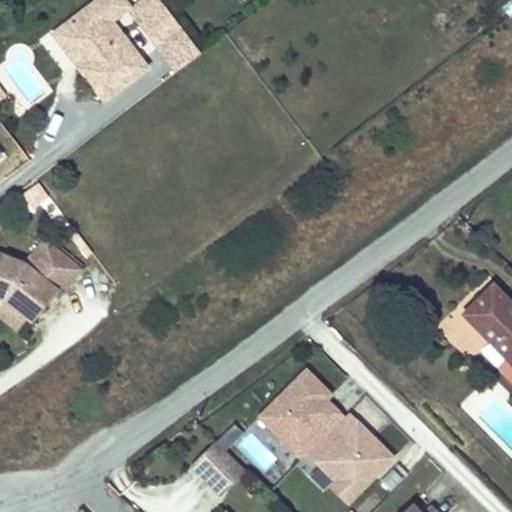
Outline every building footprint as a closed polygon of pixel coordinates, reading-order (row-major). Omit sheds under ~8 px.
[(154,0),(140,0),(124,13),(129,20),(154,0)] [(151,49),(177,30),(154,0),(129,20),(151,49)] [(89,3),(55,29),(81,64),(73,71),(96,102),(139,69),(89,3)] [(81,64),(55,29),(46,36),(73,71),(81,64)] [(196,55),(177,30),(151,49),(171,75),(196,55)] [(41,181),(22,189),(30,206),(48,198),(41,181)] [(76,273),(39,243),(19,268),(0,260),(0,303),(22,322),(25,324),(50,294),(55,298),(76,273)] [(480,348),(511,378),(511,303),(493,285),(464,314),(491,339),(480,348)] [(22,322),(0,303),(0,323),(12,333),(22,322)] [(403,451),(311,365),(264,415),(357,500),(403,451)] [(240,469),(213,441),(188,465),(216,493),(240,469)] [(435,511),(421,498),(405,511),(435,511)]
